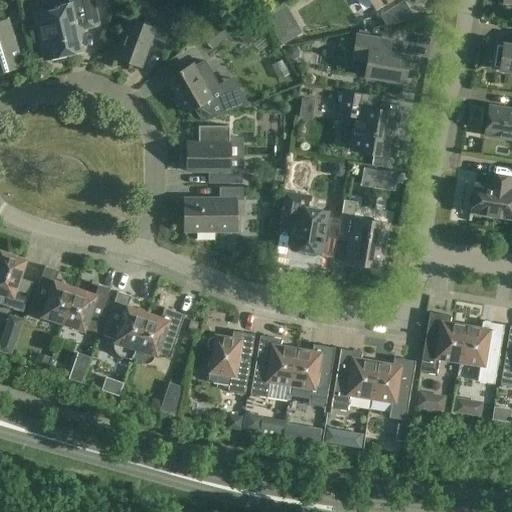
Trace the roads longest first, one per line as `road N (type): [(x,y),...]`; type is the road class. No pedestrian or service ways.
road 1 (residential): [(421,258),(410,302),(397,318),(378,321),(253,296),(140,250)]
road 2 (tertiary): [(298,504),(0,424)]
road 3 (residential): [(140,250),(150,138),(127,101),(90,86),(0,110)]
road 4 (residential): [(469,0),(421,258)]
road 5 (residential): [(140,250),(22,222),(0,207)]
road 6 (tertiary): [(425,511),(298,504)]
